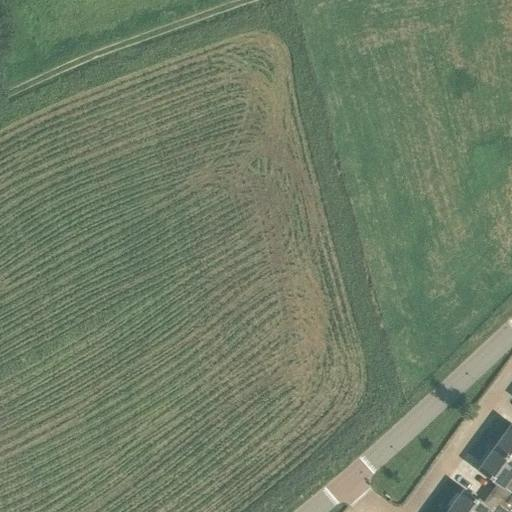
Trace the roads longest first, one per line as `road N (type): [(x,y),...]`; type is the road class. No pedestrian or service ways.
road 1 (tertiary): [(352,481),(511,331)]
road 2 (residential): [(411,511),(511,375)]
